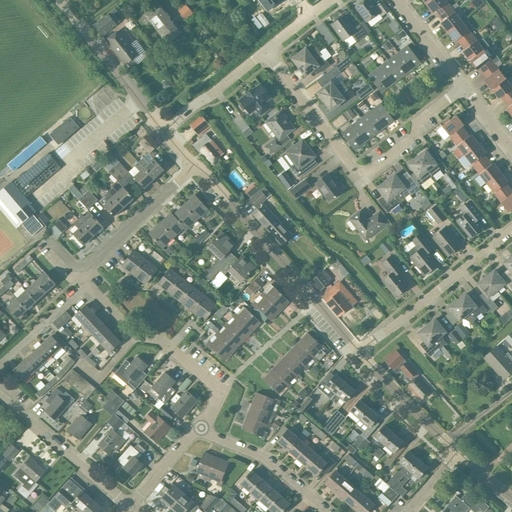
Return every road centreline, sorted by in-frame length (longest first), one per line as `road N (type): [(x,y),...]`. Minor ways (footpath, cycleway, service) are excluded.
road 1 (residential): [(463,85),(417,119),(413,135),(355,171),(267,53)]
road 2 (residential): [(358,354),(195,166)]
road 3 (residential): [(200,427),(218,391),(126,325),(86,281)]
road 4 (residential): [(358,354),(511,229)]
road 5 (residential): [(129,508),(0,394)]
road 6 (residential): [(164,130),(59,0)]
road 7 (residential): [(77,271),(195,166)]
road 8 (residential): [(325,511),(257,452),(200,427)]
road 9 (residential): [(456,455),(358,354)]
road 10 (residential): [(164,130),(267,53)]
road 11 (residential): [(0,367),(86,281)]
